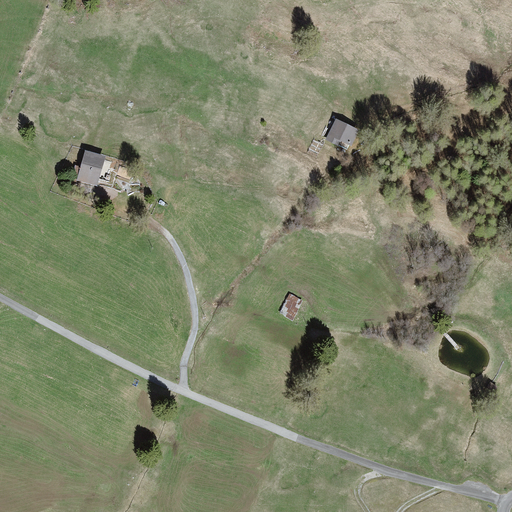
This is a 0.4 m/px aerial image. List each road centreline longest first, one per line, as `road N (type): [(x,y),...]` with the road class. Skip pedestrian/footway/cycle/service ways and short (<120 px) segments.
road 1 (track): [(501,506),(183,392),(0,299)]
road 2 (track): [(183,392),(192,294),(175,245),(144,213)]
